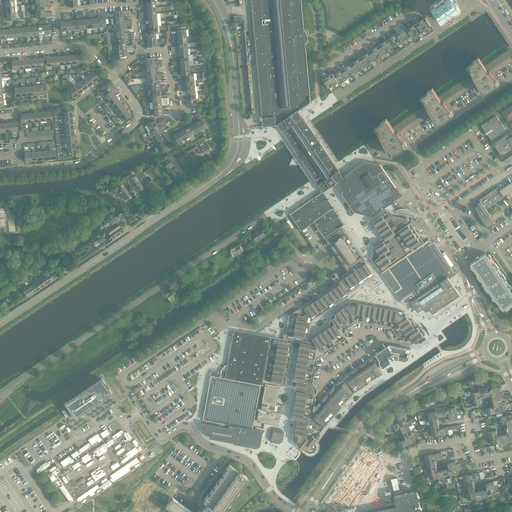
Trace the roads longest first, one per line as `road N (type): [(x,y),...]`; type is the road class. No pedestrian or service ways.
road 1 (residential): [(0,396),(270,213)]
road 2 (tertiary): [(0,322),(215,177)]
road 3 (residential): [(0,173),(89,160),(137,121),(137,107),(112,75)]
road 4 (residential): [(295,511),(246,460),(204,443),(194,428),(183,424),(165,435)]
road 5 (residential): [(511,78),(392,159)]
road 6 (tertiary): [(214,0),(230,39),(238,122)]
road 7 (residential): [(365,429),(390,462),(466,439)]
